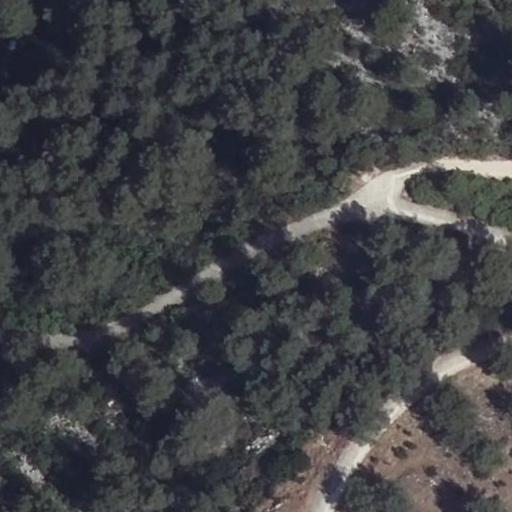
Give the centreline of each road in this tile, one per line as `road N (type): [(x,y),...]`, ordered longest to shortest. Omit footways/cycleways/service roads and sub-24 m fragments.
road 1 (track): [(0,337),(66,349),(445,160),(511,161)]
road 2 (track): [(511,364),(395,417),(337,511)]
road 3 (track): [(397,184),(451,218),(511,231)]
